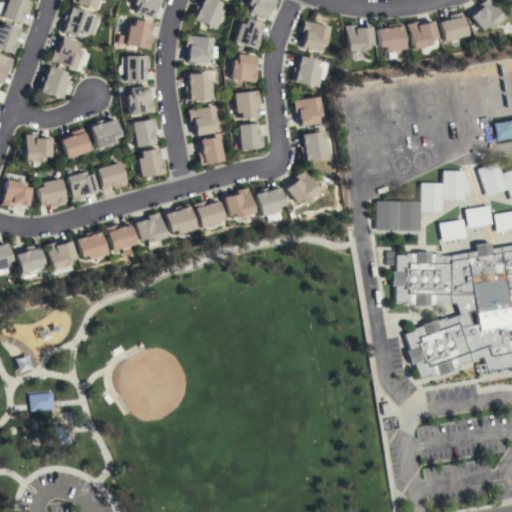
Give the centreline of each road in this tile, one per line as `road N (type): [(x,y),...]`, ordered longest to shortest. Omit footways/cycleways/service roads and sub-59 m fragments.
road 1 (residential): [(0,223),(38,226),(277,161),(272,57),(292,0)]
road 2 (residential): [(175,0),(163,84),(184,187)]
road 3 (residential): [(50,0),(0,141)]
